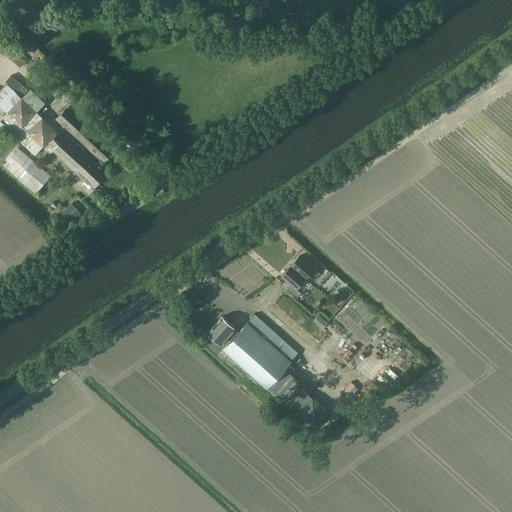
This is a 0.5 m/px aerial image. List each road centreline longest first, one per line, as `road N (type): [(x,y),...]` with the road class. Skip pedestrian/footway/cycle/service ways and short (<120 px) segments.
road 1 (tertiary): [(0,401),(511,51)]
road 2 (unclassified): [(0,296),(434,0)]
